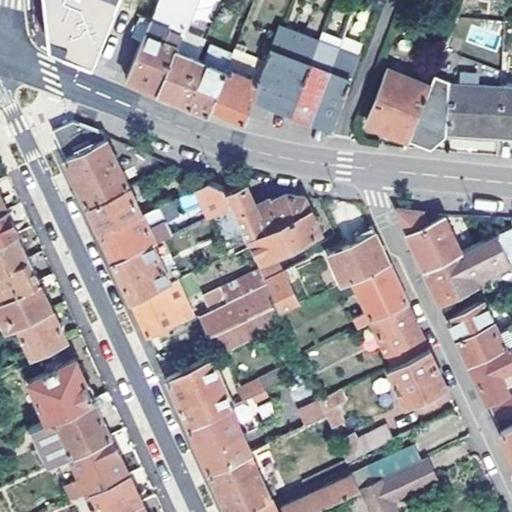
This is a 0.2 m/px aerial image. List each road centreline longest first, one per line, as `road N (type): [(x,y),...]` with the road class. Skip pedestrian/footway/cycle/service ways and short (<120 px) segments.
road 1 (residential): [(0,83),(198,511)]
road 2 (tertiary): [(0,46),(197,134),(373,168)]
road 3 (residential): [(373,168),(377,199),(511,484)]
road 4 (tertiary): [(373,168),(511,183)]
